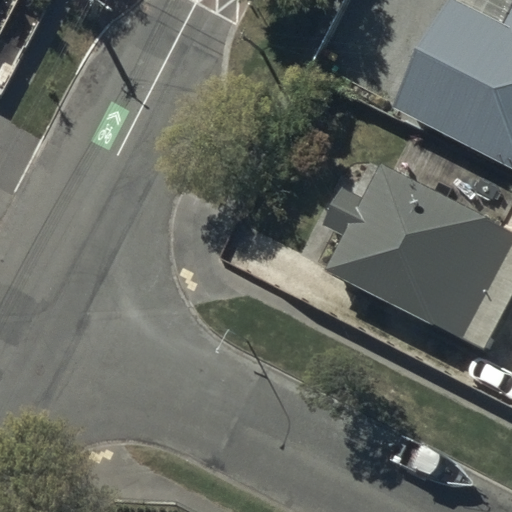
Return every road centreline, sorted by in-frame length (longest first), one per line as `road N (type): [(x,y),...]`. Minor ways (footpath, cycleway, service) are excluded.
road 1 (residential): [(28,323),(400,511)]
road 2 (residential): [(28,323),(197,0)]
